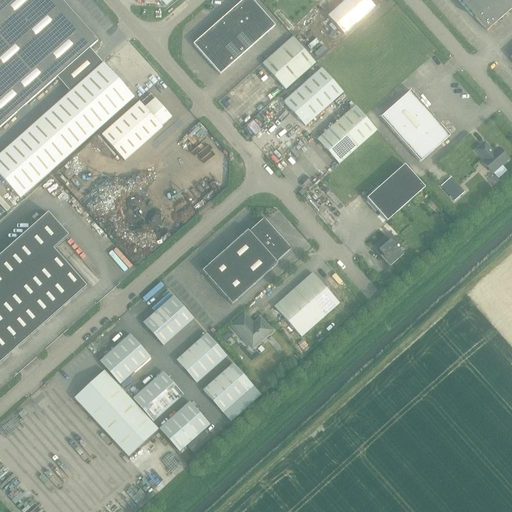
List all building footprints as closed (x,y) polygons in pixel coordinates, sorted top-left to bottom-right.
[(0,0),(0,128),(98,42),(61,0),(0,0)] [(243,0),(237,5),(251,21),(262,11),(251,0),(243,0)] [(328,17),(329,17),(343,34),(344,35),(375,8),(374,7),(374,8),(367,0),(346,0),(328,17)] [(511,0),(459,0),(487,31),(511,8),(511,0)] [(227,15),(240,30),(251,21),(237,5),(227,15)] [(275,26),(262,11),(251,21),(264,36),(275,26)] [(216,24),(230,39),(240,30),(227,15),(216,24)] [(240,30),(254,45),(264,36),(251,21),(240,30)] [(206,33),(219,48),(230,39),(216,24),(206,33)] [(240,30),(230,39),(243,54),(254,45),(240,30)] [(193,45),(206,60),(219,48),(206,33),(193,45)] [(285,90),(316,63),(293,38),(262,64),(285,90)] [(230,39),(219,48),(233,64),(243,54),(230,39)] [(206,60),(220,75),(233,64),(219,48),(206,60)] [(103,64),(0,155),(0,175),(21,199),(134,98),(103,64)] [(283,103),(305,127),(343,94),(321,69),(283,103)] [(410,91),(380,118),(420,162),(450,136),(410,91)] [(171,118),(151,95),(140,104),(139,103),(101,136),(124,162),(162,129),(161,127),(171,118)] [(317,140),(339,165),(377,131),(355,107),(317,140)] [(492,174),(508,159),(498,148),(493,153),(485,143),(476,151),(484,161),(482,162),(492,174)] [(367,199),(387,222),(425,188),(404,165),(367,199)] [(464,193),(451,178),(441,186),(455,201),(464,193)] [(48,214),(0,256),(0,363),(86,287),(53,250),(68,237),(48,214)] [(291,250),(264,219),(249,232),(247,231),(202,271),(232,305),(277,264),(276,263),(291,250)] [(390,267),(403,255),(397,249),(398,248),(397,247),(396,248),(385,235),(374,245),(383,255),(380,256),(390,267)] [(339,304),(326,289),(312,274),(274,307),(301,338),(339,304)] [(194,319),(174,297),(143,324),(163,346),(194,319)] [(233,326),(252,348),(271,331),(260,319),(253,326),(244,316),(233,326)] [(207,334),(176,361),(196,384),(227,357),(207,334)] [(130,335),(100,362),(119,385),(150,358),(130,335)] [(233,364),(203,391),(223,414),(253,387),(233,364)] [(163,373),(132,400),(152,422),(183,395),(163,373)] [(100,375),(74,398),(128,457),(154,434),(100,375)] [(190,403),(159,430),(179,453),(210,425),(190,403)] [(204,431),(187,446),(193,453),(211,438),(204,431)]
